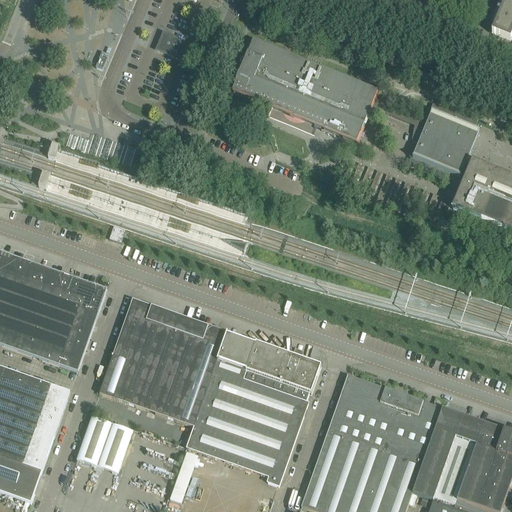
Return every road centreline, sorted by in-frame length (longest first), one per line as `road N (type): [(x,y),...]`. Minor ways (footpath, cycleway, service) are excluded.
road 1 (unclassified): [(44,511),(126,271)]
road 2 (tertiary): [(292,0),(511,90)]
road 3 (unclassified): [(341,347),(126,271)]
road 4 (unclassified): [(143,0),(107,100),(120,118),(180,142)]
road 5 (unclassified): [(511,407),(341,347)]
road 6 (unclassified): [(285,511),(341,347)]
road 7 (unclassified): [(236,0),(180,142)]
road 8 (unclassified): [(126,271),(0,227)]
